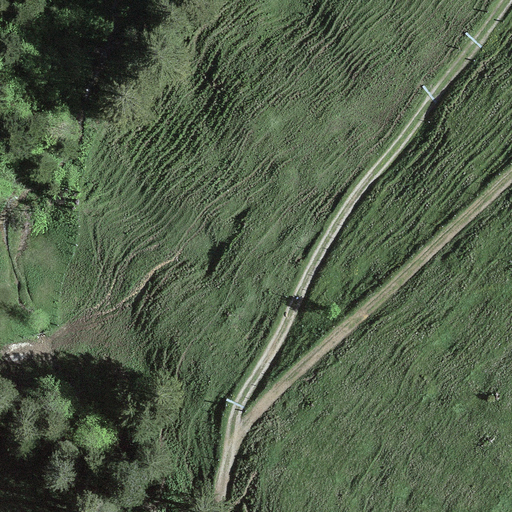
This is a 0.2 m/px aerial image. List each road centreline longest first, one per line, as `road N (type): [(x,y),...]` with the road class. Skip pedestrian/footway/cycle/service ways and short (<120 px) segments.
road 1 (track): [(233,441),(233,410),(338,223),(500,0)]
road 2 (track): [(214,511),(233,441),(511,177)]
